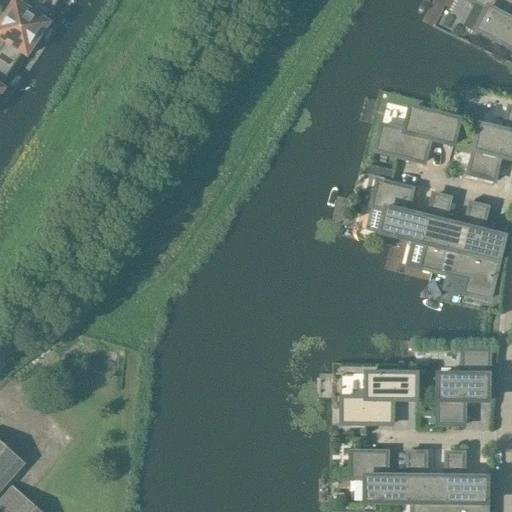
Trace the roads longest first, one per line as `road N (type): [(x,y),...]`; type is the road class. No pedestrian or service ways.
road 1 (unclassified): [(0,342),(84,232),(228,0)]
road 2 (residential): [(504,441),(369,440)]
